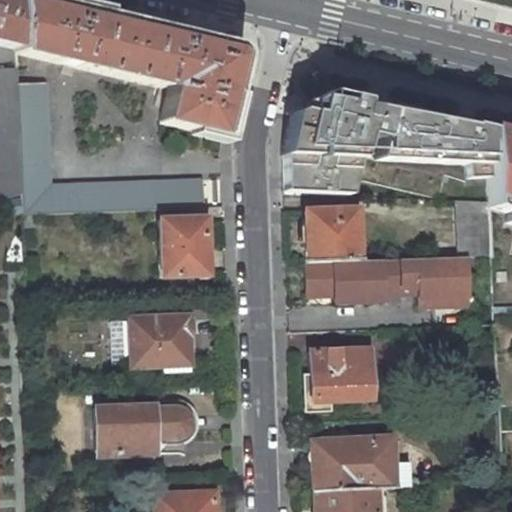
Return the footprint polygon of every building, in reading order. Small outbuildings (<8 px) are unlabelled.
[(11,0),(0,0),(0,45),(14,49),(11,0)] [(14,49),(14,54),(166,90),(158,124),(221,139),(239,66),(226,45),(206,40),(38,0),(12,0),(15,49),(14,49)] [(196,35),(198,27),(181,22),(181,23),(179,31),(196,35)] [(15,69),(0,69),(0,199),(20,195),(16,84),(15,69)] [(44,83),(16,84),(20,195),(21,216),(202,209),(201,181),(48,186),(44,83)] [(485,180),(483,142),(468,138),(470,129),(463,128),(463,130),(453,127),(453,125),(385,109),(384,114),(357,107),(358,102),(323,93),(307,103),(303,114),(293,112),(289,114),(279,154),(279,157),(289,158),(297,194),(347,197),(360,139),(377,142),(372,162),(464,166),(464,180),(485,180)] [(485,180),(486,203),(486,208),(506,213),(504,223),(511,224),(511,137),(503,136),(483,131),(483,142),(485,180)] [(486,203),(454,202),(457,258),(464,258),(488,257),(486,208),(486,203)] [(302,212),(303,263),(304,263),(355,261),(353,210),(302,212)] [(175,220),(156,221),(158,278),(197,277),(197,249),(204,249),(204,247),(203,247),(202,222),(200,223),(175,223),(175,220)] [(457,258),(398,260),(399,294),(417,294),(417,307),(435,307),(434,298),(465,297),(464,258),(457,258)] [(355,261),(304,263),(305,286),(317,286),(317,296),(332,296),(333,303),(382,302),(382,295),(399,294),(398,260),(355,261)] [(305,286),(305,297),(317,296),(317,286),(305,286)] [(434,298),(435,307),(466,306),(465,297),(434,298)] [(129,365),(129,368),(187,366),(185,317),(127,319),(127,322),(129,365)] [(127,322),(109,322),(111,365),(129,365),(127,322)] [(328,403),(369,401),(367,350),(307,352),(308,374),(309,398),(304,398),(304,413),(329,412),(328,403)] [(152,407),(93,409),(95,457),(154,455),(153,439),(175,438),(183,434),(187,427),(187,419),(182,412),(174,409),(152,410),(152,407)] [(381,489),(408,488),(407,469),(392,470),(391,463),(390,438),(350,441),(350,434),(319,436),(320,442),(309,443),(310,449),(308,451),(306,455),(306,459),(307,463),(311,467),(312,492),(374,489),(381,489)] [(374,511),(374,489),(312,492),(312,511),(374,511)] [(382,511),(381,489),(374,489),(374,511),(382,511)] [(213,493),(182,494),(183,501),(213,500),(213,493)] [(182,494),(151,495),(151,511),(213,511),(213,500),(183,501),(182,494)]
